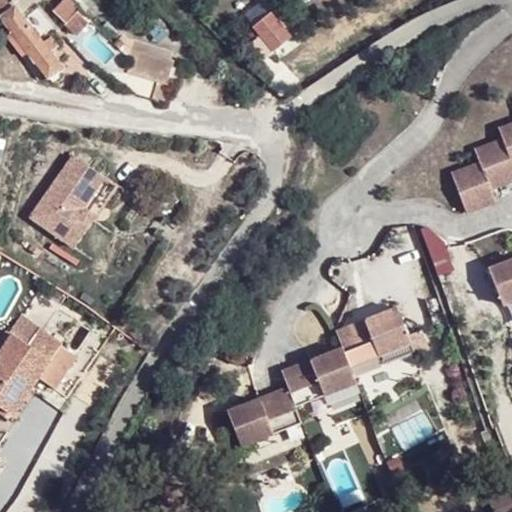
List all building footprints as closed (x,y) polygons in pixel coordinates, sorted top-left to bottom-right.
[(0,0),(0,18),(12,33),(4,38),(14,53),(18,56),(25,53),(49,81),(64,69),(54,58),(50,52),(44,44),(50,39),(60,31),(34,0),(0,0)] [(88,21),(77,10),(63,25),(74,35),(88,21)] [(249,26),(258,38),(269,51),(288,36),(266,11),(249,26)] [(57,46),(50,39),(44,44),(50,52),(57,46)] [(57,46),(50,52),(54,58),(62,52),(57,46)] [(132,55),(129,62),(125,73),(160,84),(166,66),(132,55)] [(171,67),(166,66),(160,84),(125,73),(120,90),(161,102),(165,85),(171,67)] [(511,127),(495,134),(499,145),(510,173),(511,172),(511,127)] [(511,178),(510,173),(499,145),(471,156),(476,169),(486,196),(511,186),(511,178)] [(113,190),(84,167),(39,226),(81,258),(103,229),(90,219),(113,190)] [(476,169),(447,180),(462,220),(491,208),(486,196),(476,169)] [(126,200),(113,190),(90,219),(103,229),(126,200)] [(506,267),(484,275),(498,311),(511,305),(511,269),(511,267),(509,268),(509,267),(507,267),(506,267)] [(406,350),(392,315),(371,323),(370,324),(369,325),(368,326),(368,328),(368,329),(368,330),(368,331),(334,345),(340,361),(345,374),(406,350)] [(18,321),(7,337),(25,349),(36,333),(18,321)] [(370,324),(371,323),(331,339),(334,345),(368,331),(368,330),(368,329),(368,328),(368,326),(369,325),(370,324)] [(0,346),(0,413),(5,417),(22,392),(28,396),(58,349),(36,333),(25,349),(7,337),(0,346)] [(345,374),(340,361),(319,369),(318,370),(317,371),(316,372),(315,374),(315,375),(315,376),(316,377),(281,390),(288,407),(293,420),(354,396),(345,374)] [(318,370),(319,369),(279,385),(281,390),(316,377),(315,376),(315,375),(315,374),(316,372),(317,371),(318,370)] [(22,392),(5,417),(11,420),(28,396),(22,392)] [(293,420),(288,407),(267,415),(266,416),(264,416),(263,418),(263,419),(263,420),(263,422),(263,423),(229,436),(241,466),(302,442),(293,420)] [(266,416),(267,415),(227,430),(229,436),(263,423),(263,422),(263,420),(263,419),(263,418),(264,416),(266,416)] [(467,496),(473,511),(511,511),(511,506),(502,482),(467,496)]
